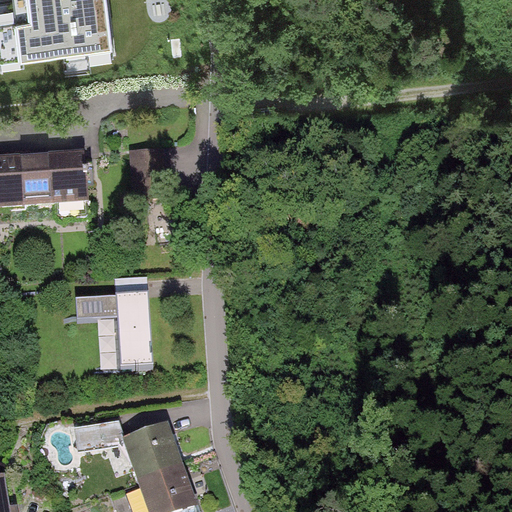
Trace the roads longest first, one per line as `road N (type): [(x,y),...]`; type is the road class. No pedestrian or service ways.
road 1 (residential): [(217,0),(220,394),(252,511)]
road 2 (track): [(511,83),(220,118)]
